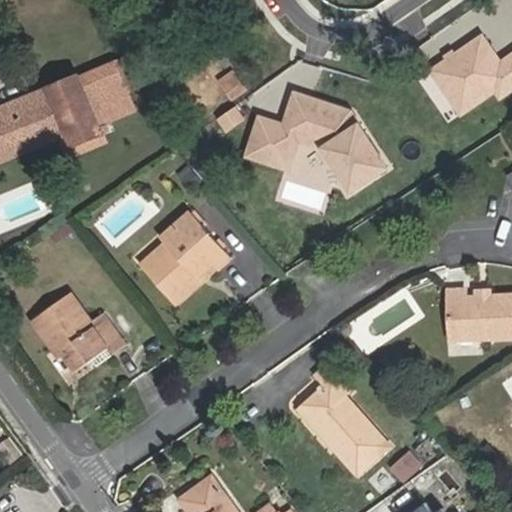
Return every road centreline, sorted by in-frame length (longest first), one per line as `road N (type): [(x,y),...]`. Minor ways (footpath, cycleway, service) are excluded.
road 1 (residential): [(420,262),(77,484)]
road 2 (residential): [(446,0),(392,37),(293,32),(270,0)]
road 3 (residential): [(77,484),(0,377)]
